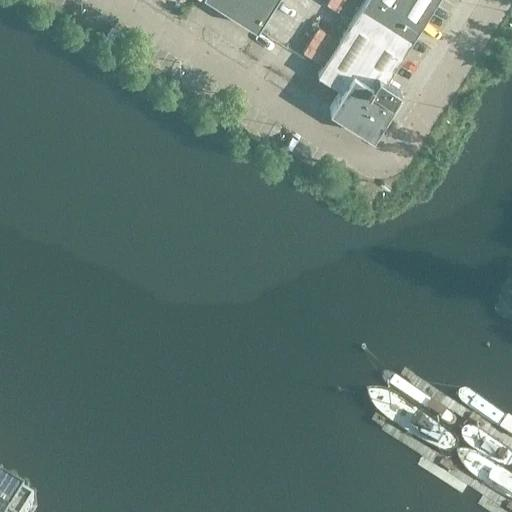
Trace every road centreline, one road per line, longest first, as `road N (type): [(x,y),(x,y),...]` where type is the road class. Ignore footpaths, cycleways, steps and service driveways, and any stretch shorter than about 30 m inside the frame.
road 1 (unclassified): [(400,147),(390,160),(362,159),(111,0)]
road 2 (unclassified): [(400,147),(495,0)]
